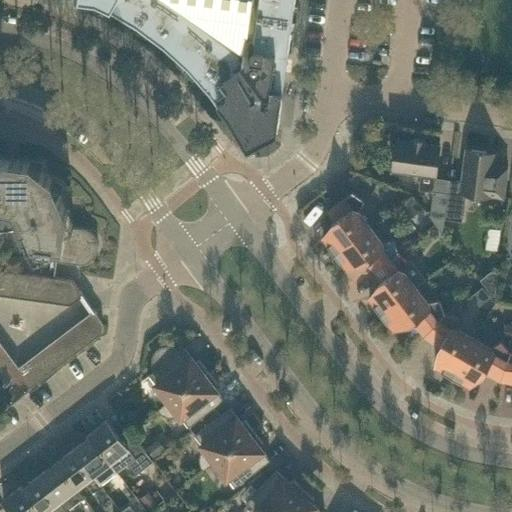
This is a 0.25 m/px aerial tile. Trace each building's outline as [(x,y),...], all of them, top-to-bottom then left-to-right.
[(97,0),(111,6),(128,17),(131,12),(142,19),(151,26),(148,30),(164,42),(180,56),(183,52),(192,60),(200,69),(196,73),(210,88),(222,105),(226,101),(233,111),(240,122),(235,124),(246,143),(278,126),(292,28),(286,27),(290,3),(295,4),(295,0),(97,0)] [(425,143),(425,139),(412,138),(412,141),(397,139),(393,170),(436,175),(440,145),(425,143)] [(486,154),(486,151),(466,148),(460,192),(504,197),(508,166),(495,164),(496,156),(486,154)] [(44,163),(0,156),(0,230),(23,227),(35,257),(57,260),(58,257),(72,251),(76,263),(80,263),(85,263),(89,261),(93,258),(96,254),(98,250),(98,245),(98,241),(96,237),(94,233),(91,230),(87,228),(83,227),(73,226),(59,191),(63,185),(43,170),(44,163)] [(360,210),(365,199),(352,190),(331,206),(340,217),(339,218),(335,223),(334,222),(323,237),(335,252),(375,222),(371,225),(360,210)] [(442,232),(448,192),(434,190),(430,216),(442,232)] [(497,221),(496,243),(509,244),(510,221),(497,221)] [(371,225),(375,222),(335,252),(347,268),(364,262),(363,260),(369,257),(370,257),(378,268),(399,251),(394,238),(382,240),(371,225)] [(426,279),(411,260),(399,251),(378,268),(386,278),(382,284),(380,282),(369,298),(381,313),(421,283),(426,279)] [(0,294),(8,296),(11,271),(0,269),(0,294)] [(20,297),(24,272),(11,271),(8,296),(20,297)] [(33,299),(36,274),(24,272),(20,297),(33,299)] [(495,296),(498,272),(492,272),(481,280),(493,296),(495,296)] [(48,276),(47,276),(36,274),(33,299),(45,300),(48,276)] [(58,302),(61,277),(48,276),(45,300),(58,302)] [(73,280),(73,279),(61,277),(58,302),(70,304),(73,280)] [(84,297),(85,296),(73,280),(70,304),(71,304),(71,303),(82,295),(84,297)] [(417,286),(421,283),(381,313),(393,328),(410,322),(409,320),(416,318),(416,317),(427,332),(445,312),(440,298),(428,300),(417,286)] [(103,331),(103,323),(93,308),(92,309),(93,311),(79,322),(92,340),(103,331)] [(459,327),(459,315),(445,312),(427,332),(443,342),(442,349),(439,348),(435,366),(452,376),(477,333),(477,332),(474,336),(459,327)] [(82,347),(92,340),(79,322),(69,329),(82,347)] [(72,355),(82,347),(69,329),(59,337),(72,355)] [(477,333),(452,376),(469,385),(482,373),(481,371),(486,367),(502,376),(511,350),(501,339),(491,346),(475,337),(477,333)] [(62,362),(72,355),(59,337),(49,344),(62,362)] [(52,370),(62,362),(49,344),(39,352),(47,363),(52,370)] [(179,351),(172,346),(165,345),(157,348),(153,354),(152,362),(155,369),(149,373),(156,383),(169,400),(208,370),(199,358),(195,361),(184,346),(179,351)] [(0,365),(11,357),(3,347),(0,349),(0,365)] [(511,349),(511,350),(502,376),(511,377),(511,349)] [(52,370),(47,363),(39,352),(29,359),(42,377),(52,370)] [(16,380),(19,367),(11,357),(0,365),(0,381),(2,384),(5,388),(10,384),(16,380)] [(29,387),(42,377),(29,359),(19,367),(16,380),(20,385),(25,381),(29,387)] [(213,384),(217,381),(208,370),(169,400),(158,409),(160,412),(164,414),(167,416),(171,416),(175,415),(179,413),(181,416),(182,416),(189,425),(224,399),(213,384)] [(23,389),(20,385),(16,380),(10,384),(17,393),(20,391),(23,389)] [(31,389),(29,387),(25,381),(20,385),(23,389),(20,391),(23,395),(31,389)] [(12,397),(14,395),(17,393),(10,384),(5,388),(7,391),(12,397)] [(14,395),(12,397),(7,391),(1,395),(3,398),(9,405),(17,399),(14,395)] [(0,408),(2,411),(9,405),(3,398),(0,400),(0,408)] [(241,422),(232,409),(230,407),(195,434),(202,444),(205,447),(202,450),(200,454),(199,458),(199,462),(201,466),(203,469),(215,460),(254,430),(245,419),(241,422)] [(131,431),(121,438),(107,419),(89,434),(90,435),(91,435),(111,461),(120,454),(135,474),(153,460),(131,431)] [(259,445),(263,442),(254,430),(215,460),(228,477),(235,486),(270,459),(259,445)] [(118,470),(111,461),(91,435),(90,435),(74,448),(93,474),(101,484),(118,470)] [(76,487),(93,474),(74,448),(56,461),(76,487)] [(84,497),(76,487),(56,461),(39,474),(47,485),(66,510),(84,497)] [(293,478),(290,481),(277,469),(246,501),(255,510),(257,511),(281,511),(304,488),(293,478)] [(63,511),(66,510),(47,485),(39,474),(23,487),(21,485),(21,486),(40,511),(63,511)] [(40,511),(21,486),(3,499),(13,511),(40,511)] [(323,511),(311,501),(314,498),(304,488),(281,511),(323,511)]
